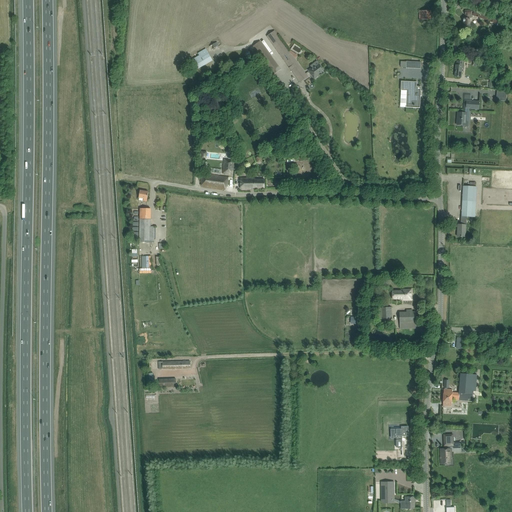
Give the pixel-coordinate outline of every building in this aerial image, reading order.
[(431,11),(420,11),(420,20),(431,20),(431,11)] [(498,20),(475,12),(475,11),(474,11),(471,11),(465,11),(465,15),(465,18),(463,18),(463,27),(470,27),(470,19),(471,19),(472,19),(473,19),(473,18),(474,18),(474,17),(474,16),(474,15),(497,24),(498,20)] [(306,74),(305,74),(274,31),(267,36),(291,70),(300,83),(308,77),(306,74)] [(260,41),(252,46),(273,75),(281,70),(260,41)] [(212,60),(206,49),(197,53),(199,57),(193,61),(192,58),(187,61),(193,71),(212,60)] [(456,65),(455,76),(461,77),(461,73),(463,73),(464,61),(457,61),(457,65),(456,65)] [(308,70),(314,79),(319,75),(319,74),(324,70),(319,64),(312,69),(312,68),(308,70)] [(406,107),(420,108),(421,87),(417,86),(417,82),(401,81),(401,91),(407,91),(406,107)] [(498,93),(499,102),(508,101),(508,92),(498,93)] [(457,121),(456,125),(457,125),(466,125),(466,121),(468,121),(469,109),(467,109),(467,113),(458,113),(458,121),(457,121)] [(230,170),(233,171),(234,163),(231,162),(231,160),(224,159),(223,173),(230,174),(230,170)] [(229,178),(219,176),(202,173),(201,182),(202,182),(201,186),(225,190),(226,186),(227,187),(229,178)] [(256,178),(241,178),(241,189),(251,189),(251,188),(264,188),(264,179),(256,180),(256,178)] [(476,187),(463,186),(461,216),(466,216),(475,217),(476,187)] [(143,201),(147,202),(148,192),(140,190),(139,198),(144,199),(143,201)] [(154,242),(154,229),(154,224),(151,224),(151,209),(140,208),(139,242),(149,242),(154,242)] [(461,216),(461,220),(461,225),(458,224),(457,236),(465,237),(466,225),(466,216),(461,216)] [(412,300),(411,290),(403,290),(403,292),(394,292),(394,299),(403,299),(403,300),(412,300)] [(390,307),(378,307),(378,319),(390,319),(390,307)] [(417,328),(416,312),(412,312),(412,310),(406,310),(406,312),(402,313),(403,316),(399,316),(400,329),(417,328)] [(494,343),(494,352),(503,352),(504,343),(494,343)] [(190,368),(190,361),(159,362),(159,369),(190,368)] [(475,400),(477,375),(460,373),(459,393),(458,398),(471,399),(471,402),(472,402),(472,399),(475,400)] [(176,387),(176,379),(159,379),(159,387),(176,387)] [(443,398),(452,398),(458,398),(459,393),(452,393),(452,390),(447,389),(447,388),(448,388),(449,381),(445,381),(444,388),(445,388),(445,389),(444,389),(443,398)] [(451,406),(452,398),(443,398),(443,406),(451,406)] [(408,436),(408,427),(401,427),(401,429),(391,429),(391,436),(396,436),(396,448),(402,448),(402,436),(408,436)] [(444,435),(444,446),(445,446),(449,446),(453,446),(453,449),(460,448),(460,444),(453,445),(453,434),(444,435)] [(440,449),(441,464),(450,464),(450,456),(451,456),(451,449),(449,449),(449,446),(445,446),(445,449),(440,449)] [(382,503),(394,503),(394,482),(381,482),(382,503)] [(415,501),(415,497),(405,497),(405,501),(401,501),(401,509),(405,509),(415,509),(415,501)]
